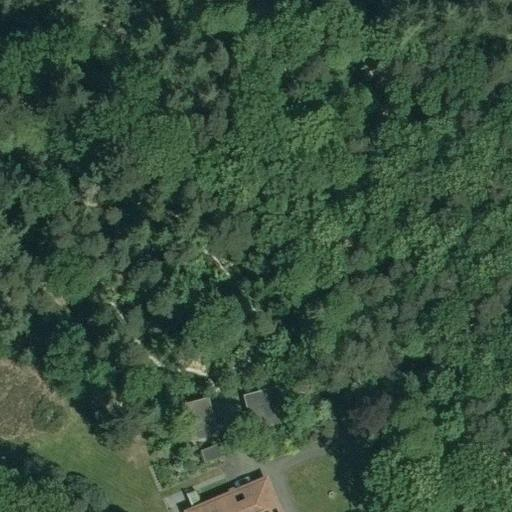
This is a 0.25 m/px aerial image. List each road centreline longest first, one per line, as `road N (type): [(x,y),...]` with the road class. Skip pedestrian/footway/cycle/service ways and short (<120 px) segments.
road 1 (track): [(0,168),(123,157),(227,184),(281,264),(382,511)]
road 2 (track): [(0,39),(301,0)]
road 3 (track): [(346,436),(276,465),(246,459),(228,412)]
